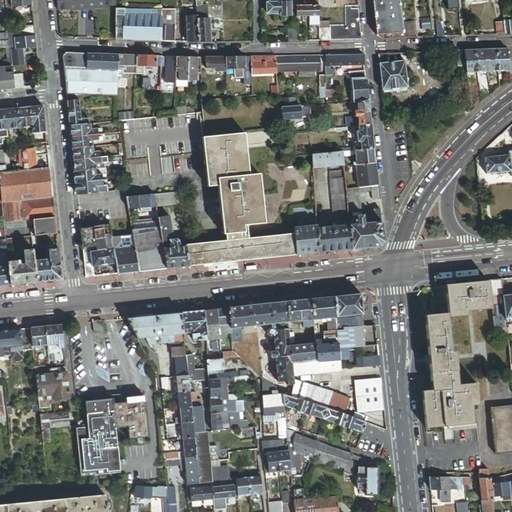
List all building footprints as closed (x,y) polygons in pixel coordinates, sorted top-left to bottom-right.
[(32,0),(5,0),(7,13),(13,12),(12,7),(33,5),(32,0)] [(114,0),(56,0),(58,11),(70,10),(77,9),(77,10),(96,8),(96,7),(103,6),(115,5),(114,0)] [(383,39),(404,38),(403,28),(399,0),(372,0),(376,36),(383,39)] [(290,3),(281,3),(277,3),(267,3),(267,14),(277,14),(280,14),(280,17),(290,17),(290,3)] [(207,6),(196,7),(197,11),(197,19),(207,18),(207,6)] [(309,18),(318,18),(318,6),(296,7),(296,18),(309,18)] [(352,10),(352,6),(344,7),(345,26),(329,26),(329,28),(329,41),(361,41),(358,9),(352,10)] [(176,10),(161,10),(163,26),(175,25),(176,10)] [(199,42),(197,19),(197,11),(193,12),(194,16),(187,17),(185,17),(187,42),(199,42)] [(207,18),(197,19),(199,42),(211,43),(209,18),(207,18)] [(504,34),(511,34),(511,21),(503,22),(504,34)] [(496,35),(504,34),(503,22),(495,23),(496,35)] [(164,41),(175,41),(175,25),(163,26),(164,41)] [(443,25),(436,25),(437,37),(444,37),(443,25)] [(36,36),(35,26),(19,27),(20,38),(36,36)] [(319,41),(318,28),(319,26),(309,26),(309,41),(319,41)] [(404,38),(417,38),(416,26),(403,28),(404,38)] [(329,41),(329,28),(318,28),(319,41),(329,41)] [(296,41),(296,32),(296,30),(296,29),(288,29),(288,42),(296,41)] [(36,36),(20,38),(15,38),(16,49),(37,47),(36,36)] [(0,48),(5,48),(7,67),(0,68),(0,74),(13,73),(11,50),(10,39),(0,39),(0,48)] [(507,49),(496,50),(498,72),(509,72),(507,49)] [(488,73),(485,50),(475,51),(477,73),(488,73)] [(498,72),(496,50),(485,50),(488,73),(498,72)] [(466,66),(464,51),(451,52),(451,55),(458,64),(458,67),(466,66)] [(477,73),(475,51),(464,51),(466,66),(467,73),(477,73)] [(86,68),(87,53),(66,52),(63,56),(67,94),(82,95),(117,98),(118,79),(118,69),(86,68)] [(119,55),(87,53),(86,68),(118,69),(118,66),(119,55)] [(379,60),(379,64),(400,62),(399,54),(388,54),(389,60),(379,60)] [(136,55),(119,55),(118,66),(119,66),(121,66),(136,67),(136,55)] [(157,56),(136,55),(136,67),(136,74),(147,75),(146,74),(148,74),(148,67),(156,67),(157,56)] [(363,55),(326,56),(326,66),(330,66),(340,66),(349,66),(364,66),(363,55)] [(319,72),(319,56),(276,57),(276,63),(277,73),(299,72),(315,72),(319,72)] [(177,57),(167,57),(166,75),(166,83),(167,83),(176,84),(176,74),(177,57)] [(189,57),(179,57),(178,75),(178,81),(188,81),(189,57)] [(198,58),(189,57),(188,81),(197,82),(197,76),(197,75),(198,58)] [(251,64),(251,57),(226,58),(226,69),(234,69),(243,68),(243,78),(244,85),(252,85),(251,75),(251,64)] [(226,69),(226,58),(206,58),(206,65),(206,69),(216,69),(217,72),(226,72),(226,69)] [(400,62),(379,64),(382,91),(407,88),(404,62),(400,62)] [(277,73),(276,63),(271,63),(265,63),(261,64),(251,64),(251,75),(277,74),(277,73)] [(330,66),(326,66),(326,73),(333,73),(333,76),(335,75),(335,70),(330,70),(330,66)] [(243,68),(234,69),(234,78),(243,78),(243,68)] [(0,90),(15,89),(13,74),(13,73),(0,74),(0,90)] [(24,88),(22,73),(13,74),(15,89),(24,88)] [(178,75),(176,74),(176,84),(176,87),(178,87),(187,87),(188,81),(178,81),(178,75)] [(368,102),(366,78),(352,80),(353,103),(368,102)] [(461,107),(470,106),(469,94),(460,95),(461,107)] [(281,100),(281,109),(297,108),(296,99),(281,100)] [(70,126),(89,124),(89,118),(81,119),(79,100),(67,101),(70,126)] [(371,126),(368,102),(353,103),(350,104),(350,112),(354,112),(355,118),(355,120),(358,120),(358,127),(371,126)] [(43,106),(30,107),(32,128),(33,135),(46,134),(43,106)] [(32,128),(30,107),(18,109),(20,129),(32,128)] [(281,109),(282,121),(301,120),(301,118),(300,107),(297,108),(281,109)] [(310,107),(300,107),(301,118),(310,117),(310,107)] [(187,108),(175,109),(174,116),(186,115),(187,108)] [(20,129),(18,109),(6,110),(8,130),(20,129)] [(119,121),(134,120),(134,113),(119,114),(119,121)] [(355,118),(346,119),(346,122),(352,122),(353,127),(358,127),(358,120),(355,120),(355,118)] [(90,124),(89,124),(70,126),(71,137),(95,135),(95,132),(98,132),(97,129),(91,129),(90,124)] [(374,150),(371,126),(358,127),(358,128),(355,129),(355,132),(356,132),(357,143),(360,143),(361,151),(374,150)] [(0,138),(9,138),(8,130),(0,130),(0,138)] [(286,257),(284,236),(247,240),(246,227),(264,225),(259,175),(248,176),(244,132),(201,137),(207,187),(217,186),(222,235),(225,235),(226,241),(185,245),(185,246),(188,267),(286,257)] [(96,138),(95,135),(71,137),(72,149),(93,147),(92,142),(99,141),(98,138),(96,138)] [(34,146),(47,144),(47,137),(33,138),(34,146)] [(93,152),(93,147),(72,149),(73,160),(98,158),(97,155),(100,155),(100,151),(93,152)] [(21,165),(21,171),(37,170),(36,150),(19,152),(21,165)] [(375,164),(374,150),(361,151),(355,152),(356,163),(357,166),(375,164)] [(511,177),(511,151),(508,152),(508,156),(500,157),(500,154),(495,155),(495,157),(484,159),(485,175),(510,172),(510,177),(511,177)] [(342,153),(312,156),(313,169),(338,167),(338,170),(344,170),(342,153)] [(107,157),(98,158),(73,160),(75,172),(95,169),(95,165),(101,164),(105,164),(108,163),(107,157)] [(378,187),(375,164),(357,166),(358,188),(378,187)] [(6,173),(0,173),(0,178),(1,185),(2,198),(2,202),(53,197),(50,168),(39,169),(37,170),(21,171),(16,172),(6,173)] [(96,175),(95,169),(75,172),(76,183),(100,181),(100,178),(102,177),(102,175),(102,174),(96,175)] [(345,190),(344,171),(330,173),(334,214),(348,213),(345,190)] [(98,193),(107,192),(106,183),(103,183),(103,187),(97,188),(98,193)] [(358,188),(345,190),(348,213),(348,214),(353,213),(360,213),(360,211),(358,193),(370,192),(371,200),(379,200),(378,187),(358,188)] [(156,207),(177,204),(175,193),(155,196),(156,207)] [(156,206),(154,195),(127,198),(128,209),(141,207),(150,206),(156,206)] [(53,197),(2,202),(3,204),(4,224),(26,221),(33,221),(55,219),(53,197)] [(353,217),(348,217),(351,250),(380,247),(384,242),(380,209),(367,211),(368,215),(360,216),(353,217)] [(327,220),(316,221),(316,226),(319,253),(351,250),(348,217),(348,214),(348,213),(334,214),(335,227),(328,227),(327,220)] [(169,216),(158,218),(161,242),(172,240),(172,237),(173,237),(169,216)] [(57,235),(55,219),(33,221),(34,226),(34,229),(35,237),(38,236),(57,235)] [(157,219),(155,220),(163,270),(165,269),(157,219)] [(155,220),(130,222),(133,235),(138,272),(163,270),(155,220)] [(4,224),(5,230),(27,228),(27,227),(26,221),(4,224)] [(113,247),(111,237),(110,226),(81,229),(83,252),(104,249),(104,251),(105,250),(105,249),(113,247)] [(296,256),(319,253),(316,226),(294,228),(294,235),(296,256)] [(138,272),(133,235),(111,237),(113,247),(116,263),(118,274),(138,272)] [(294,235),(284,236),(286,257),(296,256),(294,235)] [(166,269),(188,267),(185,246),(179,247),(178,241),(176,239),(172,240),(161,242),(166,269)] [(116,263),(113,247),(105,249),(105,250),(104,251),(104,249),(83,252),(84,264),(92,263),(92,266),(93,266),(116,263)] [(0,287),(11,286),(8,263),(7,250),(0,251),(0,287)] [(34,262),(37,284),(61,281),(58,250),(48,251),(49,256),(46,256),(46,261),(34,262)] [(8,263),(11,286),(37,284),(34,262),(33,252),(24,253),(25,266),(20,266),(20,262),(8,263)] [(86,278),(94,277),(93,266),(92,266),(92,263),(84,264),(86,278)] [(489,281),(491,298),(503,297),(501,280),(489,281)] [(482,308),(482,311),(490,310),(488,282),(445,286),(447,305),(448,315),(449,319),(467,317),(467,313),(474,312),(473,309),(482,308)] [(360,294),(333,297),(335,317),(363,314),(362,308),(360,294)] [(505,319),(511,318),(511,295),(503,297),(505,319)] [(335,317),(333,297),(311,299),(313,320),(317,319),(327,318),(335,317)] [(507,329),(505,319),(503,297),(491,298),(493,317),(501,317),(503,330),(507,329)] [(313,320),(311,299),(287,302),(289,322),(303,321),(313,320)] [(289,322),(287,302),(229,308),(230,324),(231,333),(232,342),(242,341),(241,328),(272,324),(273,328),(271,328),(268,331),(269,334),(272,336),(274,336),(274,344),(285,343),(285,339),(290,338),(290,333),(290,330),(284,331),(283,323),(289,322)] [(447,315),(448,315),(447,305),(437,306),(438,316),(447,315)] [(230,324),(229,308),(216,309),(218,325),(230,324)] [(218,325),(216,309),(204,310),(207,340),(219,339),(219,335),(218,325)] [(207,340),(204,310),(201,311),(181,313),(183,334),(186,333),(192,333),(192,335),(193,341),(205,340),(207,340)] [(183,334),(181,313),(153,316),(155,338),(158,337),(173,336),(183,335),(183,334)] [(363,326),(363,314),(335,317),(337,328),(363,326)] [(451,353),(447,315),(438,316),(424,317),(428,356),(431,356),(432,365),(429,366),(431,392),(422,393),(426,429),(473,425),(471,407),(478,406),(476,385),(459,386),(455,353),(451,353)] [(155,338),(153,316),(135,318),(146,339),(155,338)] [(337,328),(335,317),(327,318),(327,321),(329,332),(324,332),(324,338),(325,343),(325,345),(321,346),(321,342),(320,336),(319,325),(318,325),(314,325),(314,326),(316,344),(318,362),(340,360),(339,349),(339,348),(337,328)] [(494,331),(503,330),(501,317),(493,317),(494,331)] [(146,339),(135,318),(134,318),(127,319),(137,339),(144,339),(146,339)] [(103,322),(93,323),(94,333),(104,332),(103,322)] [(231,333),(230,324),(218,325),(219,335),(231,333)] [(64,344),(62,325),(46,327),(48,346),(58,345),(64,344)] [(364,346),(363,326),(337,328),(339,348),(364,346)] [(48,346),(46,327),(31,329),(33,347),(48,346)] [(33,347),(31,329),(21,330),(24,352),(34,350),(33,347)] [(24,352),(21,330),(0,331),(0,357),(4,357),(4,351),(3,350),(10,349),(10,351),(11,353),(22,352),(24,352)] [(159,344),(174,343),(173,336),(158,337),(159,344)] [(175,378),(187,376),(185,355),(184,342),(171,344),(175,378)] [(286,347),(285,343),(274,344),(275,351),(271,352),(271,353),(271,357),(272,358),(275,358),(292,356),(291,346),(286,347)] [(292,364),(318,362),(316,344),(291,346),(292,356),(292,364)] [(346,349),(339,349),(340,360),(340,362),(347,361),(346,349)] [(10,351),(4,351),(4,357),(11,356),(11,360),(15,362),(20,362),(23,359),(22,352),(11,353),(10,351)] [(192,354),(185,355),(187,376),(188,382),(204,380),(203,369),(194,370),(192,354)] [(293,376),(292,364),(292,356),(275,358),(278,382),(287,381),(288,385),(294,385),(294,381),(293,376)] [(380,366),(379,356),(363,357),(364,368),(380,366)] [(224,360),(208,361),(208,372),(225,370),(224,360)] [(340,362),(340,360),(318,362),(292,364),(293,376),(341,371),(340,362)] [(53,400),(69,398),(67,373),(58,374),(58,368),(50,369),(50,375),(52,395),(53,400)] [(37,376),(39,396),(50,395),(52,395),(50,375),(42,375),(37,376)] [(189,392),(188,382),(187,376),(175,378),(176,387),(177,393),(189,392)] [(383,410),(379,379),(355,381),(358,413),(383,410)] [(218,380),(209,381),(210,399),(220,399),(219,396),(218,386),(218,384),(218,380)] [(333,393),(294,381),(294,385),(291,397),(308,403),(327,409),(333,393)] [(226,386),(218,386),(219,396),(227,395),(226,385),(226,383),(225,383),(226,386)] [(196,391),(189,392),(190,407),(197,407),(197,400),(196,391)] [(190,407),(189,392),(177,393),(178,409),(190,407)] [(349,399),(333,393),(327,409),(343,415),(349,399)] [(284,406),(283,394),(263,395),(264,407),(284,406)] [(308,403),(291,397),(283,394),(284,406),(304,413),(308,403)] [(50,395),(39,396),(40,408),(51,407),(50,395)] [(121,403),(112,404),(113,411),(115,429),(127,427),(128,440),(147,437),(143,396),(121,399),(121,403)] [(112,399),(84,402),(85,414),(113,411),(112,404),(112,399)] [(220,399),(210,399),(211,414),(221,413),(220,401),(220,399)] [(236,412),(234,399),(228,400),(229,412),(221,413),(229,413),(230,423),(231,430),(248,428),(248,421),(238,422),(237,412),(236,412)] [(229,412),(228,400),(220,401),(221,413),(229,412)] [(327,409),(308,403),(304,413),(323,420),(327,409)] [(193,433),(205,432),(202,406),(197,407),(190,407),(192,423),(193,433)] [(284,413),(284,406),(264,407),(263,407),(263,415),(284,413)] [(511,406),(491,408),(495,455),(511,452),(511,406)] [(190,407),(178,409),(180,419),(180,424),(192,423),(190,407)] [(346,416),(343,415),(327,409),(323,420),(325,420),(332,423),(338,425),(343,427),(346,416)] [(86,420),(78,421),(79,425),(77,425),(76,425),(81,477),(96,475),(102,475),(120,473),(115,429),(113,411),(85,414),(86,420)] [(68,412),(48,414),(49,428),(70,426),(68,412)] [(211,414),(212,431),(222,431),(222,424),(221,422),(225,421),(225,424),(230,423),(229,413),(221,413),(211,414)] [(48,414),(41,415),(42,428),(49,428),(48,414)] [(364,423),(346,416),(343,427),(362,434),(366,424),(364,423)] [(193,438),(193,433),(192,423),(180,424),(181,432),(182,439),(193,438)] [(49,428),(42,428),(43,443),(51,442),(49,428)] [(296,435),(286,431),(287,438),(287,442),(293,442),(296,435)] [(208,445),(207,432),(205,432),(193,433),(193,438),(194,446),(208,445)] [(350,454),(296,435),(293,442),(287,442),(288,445),(288,451),(289,451),(293,450),(299,453),(339,467),(345,469),(348,460),(350,455),(350,454)] [(194,446),(193,438),(182,439),(183,454),(184,459),(195,458),(194,446)] [(210,457),(208,445),(194,446),(195,458),(210,457)] [(287,471),(290,471),(288,451),(284,451),(278,452),(280,472),(287,471)] [(269,473),(280,472),(278,452),(267,453),(269,473)] [(301,467),(299,455),(289,455),(291,468),(301,467)] [(360,459),(350,455),(348,460),(356,463),(354,467),(357,468),(360,459)] [(210,457),(195,458),(196,466),(210,465),(210,462),(210,457)] [(196,466),(195,458),(184,459),(185,471),(186,485),(198,484),(196,471),(196,466)] [(377,466),(360,459),(357,468),(377,468),(377,466)] [(356,463),(348,460),(345,469),(344,472),(343,473),(351,476),(354,467),(356,463)] [(220,468),(219,461),(210,462),(210,465),(211,469),(220,468)] [(210,465),(196,466),(196,471),(198,484),(211,482),(212,482),(211,469),(210,465)] [(211,469),(212,482),(228,480),(227,468),(220,468),(211,469)] [(377,468),(357,468),(357,490),(365,490),(364,495),(375,496),(377,468)] [(491,485),(490,479),(487,479),(487,470),(479,470),(482,501),(493,500),(492,497),(491,485)] [(510,483),(509,476),(495,479),(490,479),(491,485),(510,483)] [(263,494),(261,477),(249,478),(250,495),(263,494)] [(449,477),(429,477),(430,490),(440,490),(450,490),(449,477)] [(461,485),(462,478),(449,477),(450,490),(457,491),(456,486),(461,486),(461,485)] [(250,495),(249,478),(236,480),(238,496),(250,495)] [(212,488),(213,499),(225,498),(238,496),(236,480),(212,482),(211,482),(212,488)] [(212,488),(211,482),(198,484),(186,485),(188,501),(213,499),(212,488)] [(511,495),(510,483),(491,485),(492,497),(511,495)] [(177,511),(175,486),(166,487),(167,499),(168,511),(177,511)] [(156,488),(135,487),(133,498),(163,499),(167,499),(166,487),(156,487),(156,488)] [(450,502),(450,490),(440,490),(440,501),(450,502)] [(281,502),(281,503),(288,502),(287,492),(280,493),(281,502)] [(108,504),(107,496),(0,507),(0,511),(108,511),(108,507),(111,507),(110,504),(108,504)] [(226,507),(225,498),(213,499),(214,509),(226,507)] [(338,511),(337,500),(294,504),(294,511),(338,511)] [(493,511),(493,500),(482,501),(482,511),(493,511)] [(281,502),(268,504),(269,511),(281,511),(281,503),(281,502)] [(467,511),(467,502),(458,503),(458,511),(467,511)]
